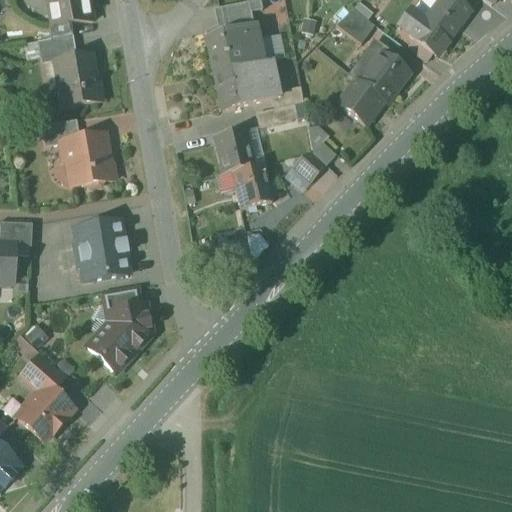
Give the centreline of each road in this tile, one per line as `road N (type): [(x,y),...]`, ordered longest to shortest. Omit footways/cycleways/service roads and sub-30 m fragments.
road 1 (tertiary): [(511,43),(417,130),(218,342)]
road 2 (residential): [(218,342),(191,331),(179,292),(141,52)]
road 3 (tertiary): [(218,342),(65,511)]
